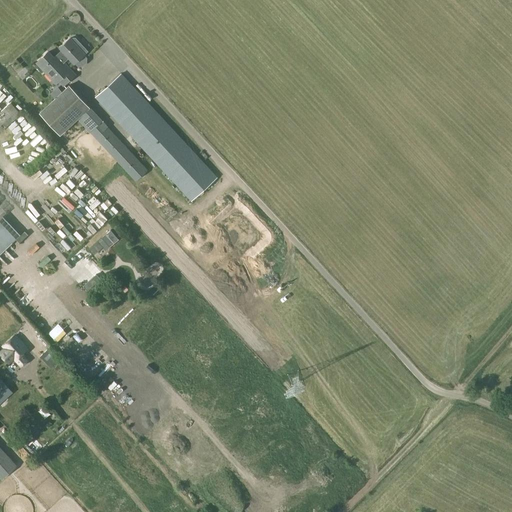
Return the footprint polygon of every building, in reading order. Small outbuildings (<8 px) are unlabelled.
[(65,20),(74,21),(75,14),(67,13),(65,20)] [(74,63),(84,54),(69,38),(59,48),(61,50),(53,58),(48,52),(36,63),(56,83),(59,80),(63,85),(75,75),(62,61),(63,60),(64,61),(68,57),(74,63)] [(191,201),(217,177),(121,73),(95,98),(191,201)] [(59,135),(77,119),(135,181),(147,170),(68,86),(39,113),(59,135)] [(0,132),(0,133),(21,114),(9,102),(3,109),(6,113),(0,119),(0,132)] [(29,133),(35,129),(29,122),(23,126),(29,133)] [(32,137),(35,142),(41,139),(38,134),(32,137)] [(58,146),(54,149),(60,158),(64,155),(58,146)] [(35,177),(57,163),(51,154),(30,169),(35,177)] [(6,180),(11,172),(8,169),(2,178),(6,180)] [(26,174),(30,180),(35,177),(30,171),(26,174)] [(0,254),(20,235),(2,216),(7,212),(0,204),(0,254)] [(147,210),(154,225),(164,219),(157,205),(147,210)] [(81,232),(84,227),(75,223),(78,218),(69,214),(64,224),(81,232)] [(33,228),(38,232),(42,227),(37,223),(33,228)] [(93,255),(103,247),(106,250),(118,239),(110,230),(89,249),(93,255)] [(87,291),(101,279),(96,274),(83,286),(87,291)] [(68,314),(80,306),(76,301),(70,305),(67,301),(62,305),(68,314)] [(96,329),(91,339),(97,343),(103,333),(96,329)] [(21,353),(26,348),(15,335),(2,346),(4,349),(0,352),(0,353),(8,363),(14,358),(20,366),(27,360),(21,353)] [(46,364),(57,353),(50,346),(39,356),(46,364)] [(111,385),(117,378),(113,374),(106,381),(111,385)] [(0,403),(9,395),(0,384),(0,403)] [(282,388),(265,404),(270,410),(288,394),(282,388)] [(137,498),(156,481),(86,402),(67,419),(137,498)] [(144,424),(156,413),(147,403),(135,414),(144,424)] [(176,449),(180,445),(172,438),(168,442),(176,449)] [(163,441),(156,444),(159,450),(166,446),(163,441)] [(0,448),(0,476),(2,478),(15,466),(0,448)] [(58,464),(64,459),(57,450),(51,455),(58,464)] [(347,496),(356,480),(348,476),(339,492),(347,496)]
